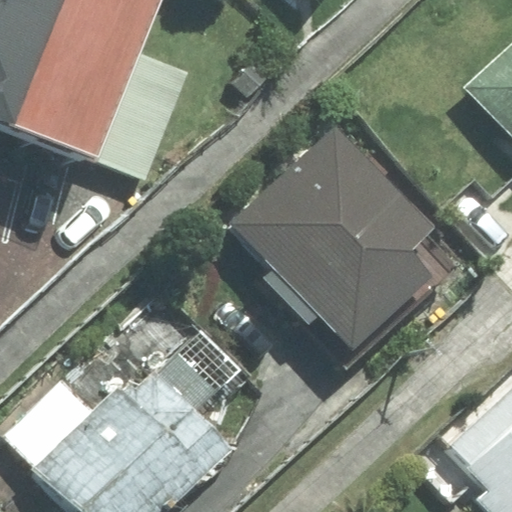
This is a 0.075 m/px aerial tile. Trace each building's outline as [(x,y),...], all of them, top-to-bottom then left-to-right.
[(139,54),(160,0),(0,0),(0,126),(96,161),(139,54)] [(511,45),(468,87),(511,133),(511,45)] [(139,54),(96,161),(142,178),(186,72),(139,54)] [(432,227),(334,126),(231,225),(273,269),(264,277),(350,365),(445,273),(416,243),(432,227)] [(60,383),(3,439),(73,509),(69,511),(164,511),(230,447),(194,411),(215,390),(178,353),(130,400),(119,388),(92,415),(60,383)] [(511,511),(511,369),(414,462),(451,501),(473,480),(486,493),(479,499),(490,511),(511,511)]
